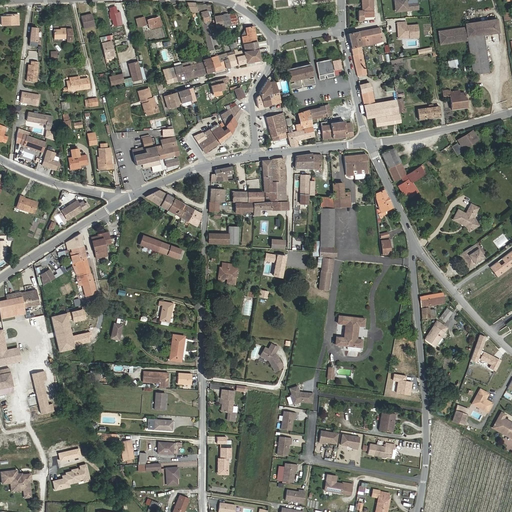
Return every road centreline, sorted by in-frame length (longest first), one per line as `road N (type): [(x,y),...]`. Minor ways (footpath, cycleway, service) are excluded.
road 1 (residential): [(204,511),(206,166)]
road 2 (residential): [(412,241),(427,414),(424,481)]
road 3 (residential): [(39,511),(41,454),(18,391),(28,360),(21,323)]
road 4 (residential): [(424,481),(309,459),(313,414)]
road 5 (unknown): [(76,0),(116,140),(124,140)]
road 6 (tertiary): [(367,142),(511,110)]
road 7 (residential): [(511,349),(482,326),(412,241)]
road 8 (residential): [(0,158),(122,200)]
